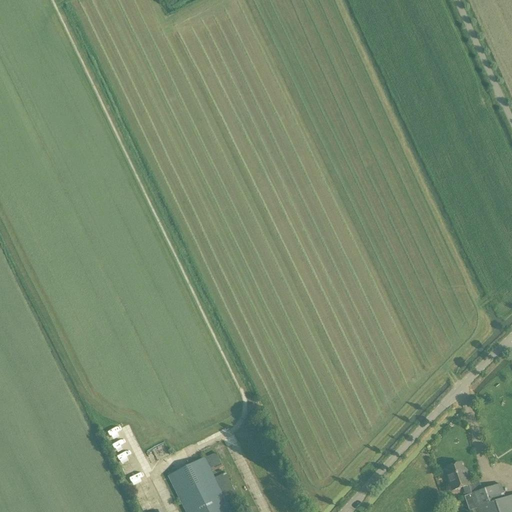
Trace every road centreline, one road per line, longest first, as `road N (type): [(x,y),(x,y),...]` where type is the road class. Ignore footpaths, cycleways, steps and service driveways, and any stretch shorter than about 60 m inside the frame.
road 1 (unclassified): [(349,511),(511,335)]
road 2 (unclassified): [(511,118),(458,0)]
